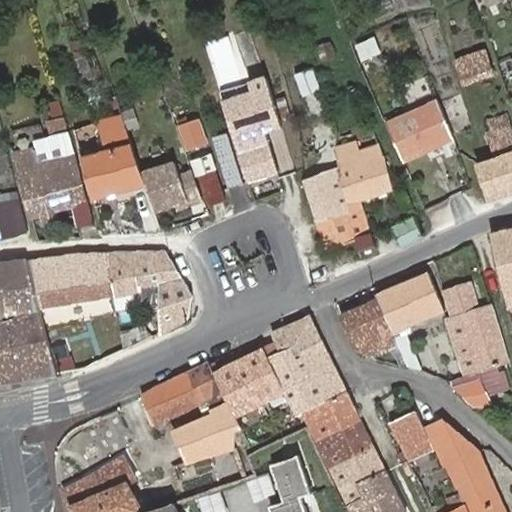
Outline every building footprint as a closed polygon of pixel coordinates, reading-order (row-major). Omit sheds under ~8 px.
[(476,0),(480,9),(504,0),(476,0)] [(379,29),(359,37),(365,51),(384,44),(379,29)] [(238,33),(209,39),(217,84),(247,79),(238,33)] [(491,46),(458,56),(466,84),(499,74),(491,46)] [(319,89),(312,69),(298,73),(305,94),(319,89)] [(271,143),(291,136),(288,129),(270,76),(251,83),(255,95),(226,104),(251,182),(280,172),(271,143)] [(186,83),(169,86),(174,118),(191,116),(186,83)] [(445,100),(391,122),(403,148),(456,127),(445,100)] [(511,191),(511,114),(511,112),(498,116),(496,116),(500,129),(488,134),(497,158),(480,163),(492,198),(496,196),(511,191)] [(144,177),(123,114),(98,121),(106,148),(82,155),(94,194),(146,183),(144,177)] [(179,120),(190,149),(209,143),(201,121),(191,125),(188,116),(179,120)] [(403,148),(407,157),(459,135),(456,127),(403,148)] [(214,139),(232,189),(246,184),(230,134),(214,139)] [(56,204),(72,200),(79,226),(93,223),(73,153),(43,159),(39,141),(21,144),(34,209),(43,207),(45,217),(58,214),(56,204)] [(346,206),(391,186),(379,157),(376,157),(371,146),(356,152),(352,142),(332,151),(346,206)] [(318,218),(346,206),(332,151),(318,157),(319,175),(309,180),(318,218)] [(206,158),(192,162),(194,168),(197,174),(210,169),(206,158)] [(146,183),(182,172),(180,165),(144,177),(146,183)] [(184,179),(182,172),(146,183),(156,214),(192,202),(184,179)] [(205,198),(197,174),(184,179),(192,202),(205,198)] [(0,235),(34,228),(25,188),(0,193),(0,235)] [(347,212),(346,206),(318,218),(324,245),(370,226),(361,207),(347,212)] [(403,246),(425,235),(417,216),(394,226),(403,246)] [(511,230),(494,234),(510,306),(511,305),(511,230)] [(366,264),(382,257),(373,234),(357,241),(366,264)] [(34,257),(43,310),(115,296),(108,248),(34,257)] [(172,251),(108,248),(115,296),(161,287),(162,302),(193,295),(194,295),(172,251)] [(11,333),(20,382),(39,378),(22,323),(27,322),(28,312),(43,310),(34,257),(1,261),(4,286),(11,333)] [(399,342),(408,362),(410,366),(427,372),(407,328),(446,309),(433,270),(378,293),(380,297),(399,342)] [(473,281),(448,289),(455,314),(448,317),(468,374),(480,371),(510,362),(493,303),(481,307),(473,281)] [(0,385),(20,382),(11,333),(4,286),(0,286),(0,385)] [(193,295),(162,302),(165,330),(196,316),(194,295),(193,295)] [(387,347),(399,342),(380,297),(344,312),(360,348),(372,353),(387,347)] [(300,416),(304,414),(349,390),(313,315),(277,332),(281,342),(286,352),(299,347),(313,375),(287,387),(295,404),(300,416)] [(267,349),(287,387),(313,375),(299,347),(286,352),(281,342),(267,349)] [(404,365),(408,362),(399,342),(387,347),(394,363),(404,365)] [(287,407),(295,404),(287,387),(267,349),(218,373),(229,395),(231,400),(233,403),(238,413),(280,393),(287,407)] [(229,395),(218,373),(213,362),(186,375),(180,378),(145,395),(157,424),(219,395),(220,398),(229,395)] [(495,401),(480,371),(468,374),(471,385),(456,388),(473,404),(495,401)] [(471,385),(468,374),(448,380),(456,388),(471,385)] [(349,390),(304,414),(318,441),(364,418),(350,390),(349,390)] [(241,441),(244,436),(247,432),(238,413),(233,403),(215,412),(216,415),(177,433),(185,465),(234,450),(241,441)] [(509,511),(472,431),(444,406),(426,427),(435,446),(445,466),(447,465),(457,487),(460,486),(465,496),(467,502),(448,511),(509,511)] [(412,457),(435,446),(426,427),(419,409),(395,421),(408,448),(412,457)] [(364,418),(318,441),(331,469),(377,446),(364,418)] [(171,502),(177,511),(259,511),(276,506),(336,485),(308,427),(248,456),(256,474),(247,478),(171,502)] [(248,456),(241,441),(234,450),(247,478),(256,474),(248,456)] [(387,469),(377,446),(331,469),(339,485),(342,490),(387,469)] [(404,461),(412,457),(408,448),(400,452),(404,461)] [(126,460),(70,489),(72,493),(80,511),(142,511),(131,486),(138,483),(126,460)] [(411,476),(419,472),(413,460),(405,464),(411,476)] [(408,511),(387,469),(342,490),(352,511),(408,511)] [(276,506),(279,511),(349,511),(336,485),(276,506)] [(177,511),(171,502),(152,511),(177,511)]
